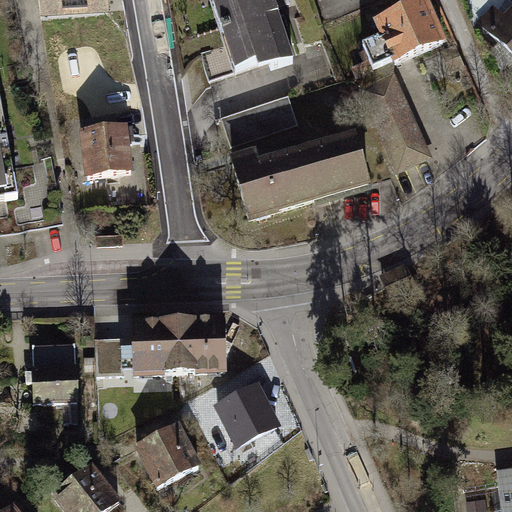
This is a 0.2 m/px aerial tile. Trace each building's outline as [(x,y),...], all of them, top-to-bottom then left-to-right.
[(110,0),(44,0),(46,22),(112,17),(110,0)] [(274,0),(213,0),(237,77),(294,61),(274,0)] [(432,4),(376,27),(393,70),(449,47),(432,4)] [(511,17),(496,33),(511,48),(511,17)] [(393,76),(361,90),(400,175),(431,160),(393,76)] [(1,87),(0,87),(0,203),(21,200),(1,87)] [(234,146),(302,124),(293,96),(225,118),(234,146)] [(131,130),(81,137),(90,205),(110,203),(108,182),(137,178),(131,130)] [(260,154),(230,162),(250,230),(376,194),(360,138),(265,166),(260,154)] [(138,327),(140,385),(231,381),(229,324),(138,327)] [(103,373),(124,372),(123,340),(102,340),(103,373)] [(36,351),(38,410),(81,409),(80,349),(36,351)] [(267,390),(218,411),(238,456),(287,435),(267,390)] [(185,429),(138,452),(160,496),(207,473),(185,429)] [(97,471),(54,501),(62,511),(124,511),(126,511),(97,471)] [(511,511),(511,485),(499,487),(502,511),(511,511)]
